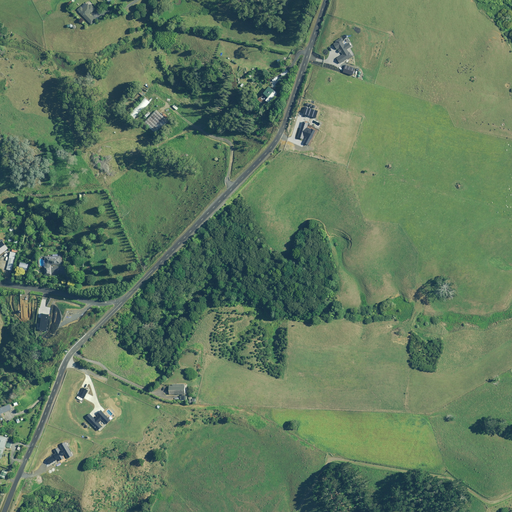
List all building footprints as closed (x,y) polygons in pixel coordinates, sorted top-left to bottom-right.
[(90,14),(91,14),(93,12),(93,11),(96,8),(89,1),(82,8),(81,7),(78,10),(92,25),(96,20),(90,14)] [(269,87),(263,94),(268,98),(265,101),(268,104),(277,93),(269,87)] [(150,102),(145,98),(131,113),(136,117),(150,102)] [(168,121),(157,110),(144,123),(156,134),(168,121)] [(15,252),(11,252),(7,270),(11,270),(15,252)] [(46,260),(44,260),(44,267),(44,274),(51,273),(50,265),(62,264),(62,256),(58,256),(58,255),(53,255),(53,256),(46,256),(46,260)] [(28,264),(21,262),(19,269),(27,271),(28,264)] [(185,395),(185,385),(173,385),(173,386),(170,386),(170,394),(180,394),(180,400),(187,400),(187,395),(185,395)] [(4,413),(13,410),(10,405),(0,408),(0,418),(3,417),(3,416),(5,415),(4,413)] [(8,438),(0,435),(0,458),(1,459),(5,446),(10,448),(12,443),(7,441),(8,438)]
